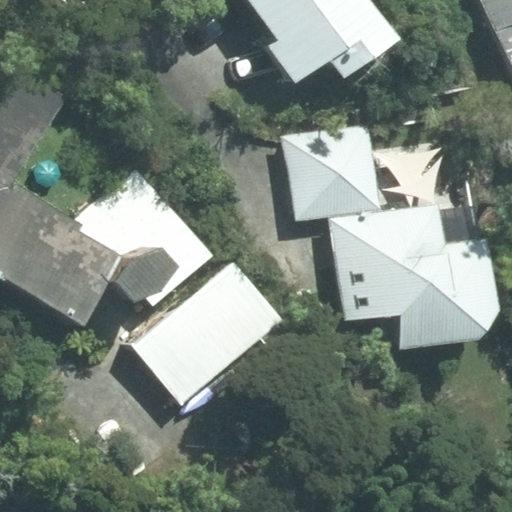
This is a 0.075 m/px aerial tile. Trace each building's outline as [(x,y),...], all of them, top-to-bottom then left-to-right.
[(313,79),(370,40),(342,0),(223,0),(252,42),(244,48),(270,86),(303,64),(313,79)] [(511,0),(463,0),(510,109),(511,108),(511,0)] [(5,193),(0,189),(0,185),(53,98),(10,72),(0,88),(0,292),(54,329),(86,282),(87,282),(103,302),(125,295),(129,290),(141,305),(200,253),(127,170),(69,221),(9,184),(5,193)] [(367,210),(358,126),(273,136),(283,221),(316,217),(329,322),(371,317),(375,352),(449,343),(475,310),(467,240),(427,245),(422,204),(367,210)] [(215,264),(116,348),(165,405),(264,322),(215,264)]
